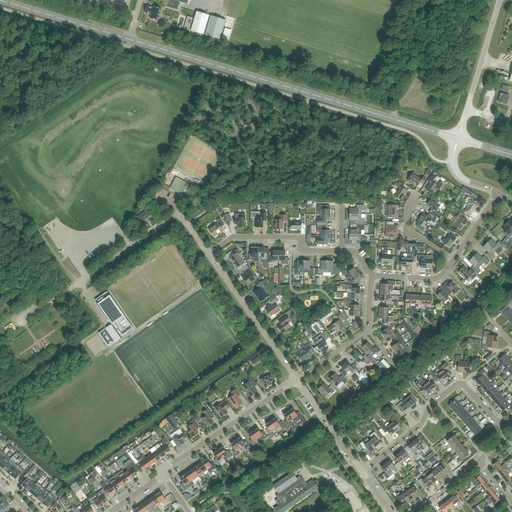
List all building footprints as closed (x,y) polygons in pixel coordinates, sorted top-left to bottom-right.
[(167,0),(166,5),(178,8),(180,3),(170,0),(167,0)] [(158,21),(162,9),(153,7),(153,8),(147,6),(145,13),(151,15),(150,19),(158,21)] [(203,35),(209,15),(196,11),(190,31),(203,35)] [(219,40),(225,20),(211,16),(204,35),(219,40)] [(189,29),(191,22),(173,17),(171,24),(189,29)] [(509,96),(506,95),(501,93),(498,102),(506,104),(509,96)] [(412,173),(408,180),(417,186),(420,182),(423,184),(426,179),(423,177),(421,180),(412,173)] [(438,182),(434,179),(435,178),(431,175),(427,181),(430,183),(426,190),(431,194),(435,188),(438,190),(442,184),(439,181),(438,182)] [(182,192),(184,189),(187,183),(176,177),(170,188),(179,193),(178,194),(180,195),(182,194),(183,192),(182,192)] [(403,196),(407,191),(402,188),(404,185),(399,181),(396,186),(399,188),(394,196),(400,200),(403,196)] [(475,210),(479,204),(471,198),(467,204),(469,205),(464,212),(469,216),(473,211),(472,210),(473,209),(475,210)] [(443,205),(440,202),(439,203),(438,204),(431,199),(427,205),(431,208),(429,212),(433,215),(436,211),(438,208),(440,209),(441,209),(443,206),(443,205)] [(330,215),(330,209),(324,209),(324,205),(317,205),(317,211),(321,212),(321,215),(330,215)] [(349,214),(361,214),(361,210),(364,210),(364,205),(357,205),(357,208),(349,208),(349,214)] [(398,218),(398,213),(395,212),(396,206),(385,205),(385,209),(387,209),(387,217),(398,218)] [(138,217),(142,223),(151,217),(147,211),(138,217)] [(266,221),(266,212),(261,212),(261,213),(254,213),(254,218),(255,218),(255,228),(263,228),(263,221),(266,221)] [(465,225),(467,221),(463,219),(465,216),(460,212),(454,220),(457,222),(455,226),(461,230),(464,224),(465,225)] [(420,218),(428,224),(430,221),(433,223),(436,219),(430,214),(428,217),(423,213),(420,218)] [(238,228),(245,228),(245,218),(245,214),(241,214),(235,214),(235,225),(238,225),(238,228)] [(361,218),(361,214),(349,214),(349,220),(356,220),(356,223),(364,223),(364,218),(361,218)] [(283,222),(286,222),(286,215),(280,215),(280,220),(275,220),(275,230),(283,230),(283,222)] [(317,218),(317,225),(324,225),(326,225),(326,220),(330,220),(330,215),(321,215),(321,218),(317,218)] [(305,224),(305,216),(301,216),(301,222),(291,222),(291,229),(301,229),(301,224),(305,224)] [(221,227),(225,225),(220,218),(216,221),(218,223),(208,230),(214,237),(219,234),(218,233),(223,230),(221,227)] [(426,226),(428,224),(420,218),(416,223),(427,230),(429,228),(426,226)] [(511,233),(511,219),(510,221),(509,221),(504,226),(505,227),(502,230),(505,232),(504,233),(504,234),(506,236),(507,236),(508,235),(511,232),(511,233)] [(324,230),(324,225),(317,225),(317,232),(320,232),(320,236),(330,236),(330,230),(324,230)] [(366,227),(364,227),(364,225),(356,225),(356,228),(349,228),(349,234),(361,234),(363,234),(363,230),(364,230),(366,230),(366,227)] [(386,225),(385,237),(397,238),(398,226),(386,225)] [(453,242),(456,238),(452,236),(454,233),(447,228),(445,231),(449,234),(446,240),(444,238),(443,238),(441,241),(441,242),(443,243),(449,247),(453,242)] [(361,237),(361,234),(349,234),(349,240),(356,240),(356,243),(364,243),(367,243),(367,238),(364,237),(361,237)] [(317,241),(317,244),(324,244),(326,244),(326,241),(330,241),(330,236),(320,236),(320,238),(317,238),(317,241)] [(487,243),(495,251),(499,247),(501,249),(503,247),(498,242),(496,244),(491,239),(487,243)] [(492,254),(495,251),(487,243),(483,247),(488,252),(485,255),(491,260),(494,256),(492,254)] [(180,256),(172,247),(168,251),(178,262),(181,259),(179,257),(180,256)] [(258,257),(258,248),(251,248),(251,253),(248,253),(248,260),(254,260),(254,257),(258,257)] [(258,248),(258,257),(261,257),(261,260),(267,260),(267,253),(264,253),(264,248),(258,248)] [(243,256),(241,253),(238,249),(232,252),(234,255),(229,258),(232,263),(244,255),(243,256)] [(279,260),(279,251),(273,251),(273,256),(270,256),(270,263),(275,263),(275,260),(279,260)] [(279,251),(279,260),(282,260),(282,264),(288,264),(288,258),(285,258),(285,251),(279,251)] [(473,257),(481,266),(484,263),(486,265),(489,261),(484,256),(482,258),(477,253),(473,257)] [(248,263),(245,259),(246,258),(244,255),(232,263),(236,268),(241,265),(243,267),(248,263)] [(426,268),(426,259),(423,259),(423,255),(418,255),(417,262),(421,262),(420,268),(426,268)] [(478,268),(481,266),(473,257),(468,261),(473,267),(471,269),(477,274),(480,270),(478,268)] [(304,273),(304,261),(298,261),(298,268),(295,268),(295,275),(300,275),(300,273),(304,273)] [(304,261),(304,273),(308,273),(308,276),(313,276),(313,268),(310,268),(310,261),(304,261)] [(327,273),(327,261),(321,261),(321,268),(318,268),(318,275),(323,275),(323,273),(327,273)] [(327,261),(327,273),(331,273),(331,275),(336,275),(336,268),(333,268),(333,261),(327,261)] [(471,269),(468,271),(463,266),(458,272),(467,280),(469,277),(472,280),(477,275),(471,269)] [(350,277),(357,272),(354,268),(348,272),(346,269),(341,273),(343,276),(344,275),(347,279),(350,277)] [(252,275),(255,274),(252,269),(242,276),(247,284),(255,279),(252,275)] [(350,277),(352,281),(351,282),(350,285),(353,285),(353,282),(360,277),(357,272),(350,277)] [(395,285),(395,281),(388,281),(388,284),(380,284),(380,290),(390,290),(390,284),(395,285)] [(261,287),(264,285),(262,282),(256,286),(258,289),(253,293),(260,302),(267,297),(261,287)] [(442,286),(450,295),(452,293),(453,294),(459,290),(452,282),(448,285),(446,283),(442,286)] [(353,285),(349,285),(347,285),(347,289),(351,290),(351,293),(360,294),(360,288),(353,288),(353,285)] [(447,297),(450,295),(442,286),(438,290),(440,292),(437,296),(443,303),(449,298),(447,297)] [(107,291),(95,300),(97,303),(97,304),(111,325),(99,334),(108,346),(120,338),(121,339),(122,338),(121,337),(133,328),(107,291)] [(351,293),(347,293),(347,297),(346,297),(346,302),(352,302),(352,299),(359,299),(360,294),(351,293)] [(390,298),(390,296),(380,295),(379,301),(387,301),(387,305),(393,305),(393,304),(398,304),(398,302),(392,302),(392,299),(390,298)] [(272,305),(265,310),(270,316),(274,313),(274,314),(280,310),(275,303),(278,301),(276,298),(270,302),(272,305)] [(352,305),(352,302),(346,302),(346,306),(350,306),(350,310),(359,311),(359,305),(352,305)] [(393,308),(393,305),(387,305),(387,308),(379,307),(379,313),(389,314),(389,311),(391,311),(391,308),(393,308)] [(507,306),(500,312),(500,313),(500,312),(507,320),(507,321),(508,321),(511,325),(511,313),(508,309),(509,308),(507,306)] [(388,316),(389,314),(379,313),(378,319),(383,319),(384,321),(383,321),(384,324),(383,324),(393,322),(393,317),(388,316)] [(291,327),(288,324),(291,322),(287,316),(281,320),(283,323),(277,327),(282,334),(291,327)] [(312,324),(318,330),(322,325),(316,320),(312,324)] [(339,336),(346,331),(339,320),(327,329),(331,334),(335,330),(339,336)] [(389,327),(391,325),(392,326),(394,324),(393,322),(383,324),(386,329),(381,332),(384,337),(392,331),(389,327)] [(401,336),(399,334),(397,331),(394,334),(392,331),(384,337),(388,342),(396,336),(397,335),(399,338),(401,336)] [(487,341),(497,343),(498,337),(489,336),(490,332),(484,331),(483,337),(488,338),(487,341)] [(325,341),(328,339),(323,332),(319,336),(321,339),(315,343),(319,350),(327,344),(325,341)] [(399,341),(391,347),(394,352),(405,345),(406,344),(402,339),(403,339),(401,336),(399,338),(401,340),(399,341)] [(496,348),(497,343),(487,341),(487,345),(482,344),(481,349),(487,350),(488,347),(496,348)] [(377,353),(380,351),(376,346),(373,349),(367,342),(362,347),(369,355),(372,351),(374,354),(376,352),(377,353)] [(310,354),(314,352),(308,344),(305,346),(306,348),(296,355),(301,362),(306,358),(307,359),(311,355),(310,354)] [(408,346),(407,347),(405,345),(394,352),(398,357),(406,351),(407,354),(411,351),(408,346)] [(357,352),(352,357),(358,363),(360,360),(362,363),(363,362),(365,364),(369,360),(364,355),(362,357),(357,352)] [(503,365),(510,359),(505,354),(498,360),(502,365),(499,367),(500,368),(503,366),(503,365)] [(463,372),(464,362),(460,362),(461,356),(455,356),(455,364),(458,364),(457,372),(463,372)] [(464,362),(463,372),(469,373),(469,365),(473,365),(473,360),(468,359),(467,363),(464,362)] [(507,370),(511,365),(511,361),(510,359),(503,365),(503,366),(506,370),(504,372),(505,373),(508,371),(507,370)] [(432,360),(426,365),(429,369),(435,365),(432,360)] [(380,361),(376,366),(383,374),(388,369),(380,361)] [(353,373),(357,369),(353,365),(351,367),(346,362),(341,367),(346,372),(348,370),(350,372),(351,371),(353,373)] [(438,369),(440,372),(446,380),(451,376),(447,372),(450,369),(445,363),(442,365),(442,366),(438,369)] [(440,372),(438,374),(436,371),(433,373),(430,375),(436,381),(438,379),(442,384),(446,380),(440,372)] [(364,382),(367,379),(361,372),(358,375),(364,382)] [(487,380),(486,379),(483,376),(486,374),(485,372),(482,375),(475,381),(480,386),(487,380)] [(430,375),(429,373),(427,375),(428,376),(427,378),(426,379),(428,382),(426,383),(432,391),(437,388),(433,383),(436,381),(430,375)] [(260,380),(266,388),(271,384),(269,382),(274,379),(270,374),(266,377),(265,376),(260,380)] [(345,384),(347,382),(341,376),(339,378),(334,374),(329,379),(336,386),(342,381),(345,384)] [(243,386),(242,386),(250,397),(257,392),(252,386),(256,383),(251,376),(247,379),(249,382),(246,384),(245,384),(243,385),(243,386)] [(491,385),(491,384),(488,381),(490,379),(489,377),(486,379),(487,380),(480,386),(484,391),(491,385)] [(417,382),(415,384),(417,386),(418,388),(422,392),(424,394),(426,392),(428,395),(432,391),(426,383),(424,381),(420,385),(419,384),(417,382)] [(496,390),(495,390),(492,386),(495,384),(494,382),(491,384),(491,385),(484,391),(489,396),(496,390)] [(331,394),(335,391),(331,386),(328,388),(324,384),(318,389),(325,396),(329,392),(331,394)] [(500,395),(500,394),(497,391),(499,389),(498,387),(495,390),(496,390),(489,396),(493,401),(500,395)] [(234,396),(229,399),(235,407),(241,403),(236,397),(239,395),(235,390),(231,392),(234,396)] [(505,400),(504,400),(501,396),(504,394),(502,392),(500,394),(500,395),(493,401),(498,406),(505,400)] [(406,404),(412,411),(417,407),(413,402),(415,400),(411,395),(403,401),(406,404)] [(460,404),(459,404),(456,400),(459,398),(457,397),(455,399),(448,406),(453,411),(460,404)] [(505,400),(498,406),(502,412),(509,405),(506,401),(508,399),(507,397),(504,400),(505,400)] [(214,407),(221,417),(227,413),(225,410),(226,409),(227,409),(229,408),(225,401),(221,404),(220,403),(214,407)] [(464,410),(463,409),(460,405),(463,403),(462,401),(459,404),(460,404),(453,411),(457,416),(464,410)] [(412,411),(406,404),(404,406),(401,403),(396,407),(400,412),(403,410),(407,415),(412,411)] [(469,414),(468,414),(465,410),(467,408),(466,406),(463,409),(464,410),(457,416),(462,421),(469,414)] [(202,419),(207,427),(213,423),(208,416),(211,414),(208,408),(202,412),(205,416),(202,419)] [(303,416),(302,417),(298,412),(296,414),(292,408),(291,409),(290,408),(288,410),(287,411),(295,422),(300,419),(303,423),(306,421),(303,416)] [(288,427),(295,422),(287,411),(286,411),(284,413),(284,414),(283,415),(287,420),(284,422),(288,427)] [(473,419),(472,419),(469,415),(472,413),(471,412),(468,414),(469,414),(462,421),(466,426),(473,419)] [(389,425),(395,432),(400,429),(397,424),(399,422),(395,416),(390,420),(392,422),(389,425)] [(477,425),(477,424),(474,420),(476,418),(475,416),(472,419),(473,419),(466,426),(471,431),(477,425)] [(177,424),(172,417),(167,421),(172,428),(177,424)] [(277,431),(281,428),(282,429),(285,427),(281,422),(278,423),(275,418),(273,419),(272,418),(270,420),(270,421),(277,431)] [(186,428),(192,437),(199,433),(196,430),(199,428),(194,419),(189,422),(191,425),(186,428)] [(267,423),(265,424),(269,430),(267,432),(271,438),(274,435),(273,434),(277,431),(270,421),(269,421),(266,422),(267,423)] [(395,432),(389,425),(386,427),(382,421),(378,425),(385,434),(387,432),(390,436),(395,432)] [(477,425),(471,431),(475,436),(482,430),(478,425),(481,423),(479,421),(477,424),(477,425)] [(260,441),(267,436),(263,431),(261,433),(257,428),(256,429),(255,428),(253,430),(252,430),(258,439),(260,441)] [(254,442),(258,439),(252,430),(251,431),(249,432),(249,433),(248,434),(252,440),(249,441),(253,446),(256,445),(254,442)] [(173,439),(178,447),(183,443),(182,441),(186,438),(183,432),(178,436),(178,435),(173,439)] [(369,442),(375,449),(380,445),(376,440),(379,438),(374,432),(369,436),(372,440),(369,442)] [(450,446),(457,441),(455,438),(457,437),(455,435),(447,442),(449,444),(448,445),(446,447),(447,449),(450,446)] [(166,454),(170,451),(166,446),(169,444),(164,437),(161,439),(163,441),(158,444),(160,447),(166,454)] [(247,448),(249,446),(246,441),(243,443),(239,437),(238,438),(237,437),(235,439),(234,440),(240,448),(243,446),(245,450),(248,449),(247,448)] [(375,449),(369,442),(367,438),(359,444),(364,450),(366,448),(370,453),(375,449)] [(427,447),(422,441),(419,443),(416,439),(412,443),(418,450),(419,452),(421,450),(422,451),(427,447)] [(461,446),(461,445),(459,443),(460,441),(459,439),(457,441),(450,446),(452,449),(451,450),(450,452),(451,454),(454,451),(461,446)] [(238,450),(240,448),(234,440),(231,442),(232,443),(230,444),(234,449),(231,451),(235,456),(240,453),(238,450)] [(415,452),(418,450),(412,443),(407,446),(412,452),(409,453),(413,458),(417,455),(415,452)] [(465,450),(463,447),(464,446),(462,444),(461,445),(461,446),(454,451),(456,453),(455,454),(455,455),(453,456),(455,458),(458,456),(465,450)] [(161,458),(166,454),(160,447),(156,450),(161,458)] [(217,450),(223,458),(227,455),(229,458),(232,456),(228,451),(226,452),(222,447),(221,448),(220,447),(217,449),(217,450)] [(135,452),(137,451),(135,448),(128,453),(133,460),(135,459),(131,454),(134,452),(135,452)] [(465,450),(458,456),(460,458),(459,459),(459,460),(457,461),(459,463),(469,455),(466,452),(468,451),(466,449),(465,450)] [(157,461),(161,458),(156,450),(152,453),(157,461)] [(219,461),(223,458),(217,450),(216,450),(214,451),(214,452),(213,453),(217,459),(214,461),(218,466),(221,464),(219,461)] [(413,458),(409,453),(407,455),(403,450),(398,453),(404,461),(409,457),(411,460),(413,458)] [(153,464),(157,461),(152,453),(147,456),(153,464)] [(402,463),(404,461),(398,453),(394,457),(398,462),(396,464),(400,469),(404,465),(402,463)] [(147,456),(145,458),(143,455),(141,456),(148,467),(153,464),(147,456)] [(0,467),(2,469),(10,459),(6,456),(0,462),(0,467)] [(144,470),(148,467),(141,456),(141,457),(137,460),(144,470)] [(501,468),(501,467),(498,463),(501,460),(499,458),(496,461),(496,462),(492,466),(497,472),(501,468)] [(6,472),(14,463),(10,459),(2,469),(6,472)] [(207,470),(208,471),(213,468),(213,470),(216,467),(213,462),(210,464),(206,459),(202,462),(207,470)] [(400,469),(396,464),(394,466),(390,460),(385,464),(391,471),(395,468),(398,471),(400,469)] [(127,470),(133,478),(137,475),(133,469),(136,467),(132,462),(125,467),(127,470)] [(203,473),(207,470),(202,462),(197,465),(203,473)] [(446,472),(439,464),(438,462),(436,464),(438,466),(438,467),(436,469),(441,476),(443,478),(445,476),(444,475),(446,472)] [(10,476),(18,466),(14,463),(6,472),(10,476)] [(393,474),(391,471),(385,464),(381,467),(385,473),(383,475),(387,479),(393,474)] [(506,474),(506,473),(503,469),(506,466),(504,464),(501,467),(501,468),(497,472),(502,477),(506,474)] [(198,476),(203,473),(197,465),(193,468),(198,476)] [(18,466),(10,476),(14,480),(18,475),(21,477),(25,472),(18,466)] [(436,469),(434,466),(432,468),(433,469),(433,470),(434,471),(431,473),(437,480),(438,481),(440,480),(439,478),(441,476),(436,469)] [(194,479),(198,476),(193,468),(188,471),(194,479)] [(123,473),(121,470),(117,474),(118,476),(119,476),(124,484),(128,481),(123,473)] [(128,481),(133,478),(127,470),(123,473),(128,481)] [(431,473),(429,470),(427,471),(428,473),(429,475),(427,477),(432,484),(433,485),(435,484),(434,482),(437,480),(431,473)] [(511,480),(511,479),(508,475),(510,472),(509,470),(506,473),(506,474),(502,477),(507,483),(511,480)] [(192,481),(194,479),(188,471),(184,475),(190,482),(192,485),(194,484),(192,481)] [(292,472),(272,485),(278,493),(275,495),(278,498),(275,500),(278,506),(274,509),(275,511),(283,511),(309,494),(309,495),(311,494),(310,493),(318,488),(312,480),(306,484),(301,477),(300,478),(299,476),(296,478),(292,472)] [(31,481),(33,479),(26,473),(22,478),(24,480),(20,485),(24,488),(31,481)] [(117,474),(112,477),(114,479),(120,487),(124,484),(119,476),(118,476),(117,474)] [(432,484),(427,477),(424,474),(422,475),(424,477),(424,478),(422,480),(421,479),(418,481),(422,486),(424,484),(428,489),(430,488),(429,486),(432,484)] [(184,475),(180,478),(184,483),(181,485),(185,490),(187,488),(189,487),(192,485),(190,482),(184,475)] [(480,486),(484,482),(479,476),(475,480),(474,479),(471,482),(476,488),(479,485),(480,486)] [(107,479),(100,484),(107,495),(108,494),(107,494),(110,492),(111,494),(115,490),(110,483),(107,479)] [(115,490),(120,487),(114,479),(110,483),(115,490)] [(35,485),(35,484),(31,481),(24,488),(28,492),(35,485)] [(32,496),(41,486),(37,482),(35,484),(35,485),(28,492),(32,496)] [(485,492),(489,488),(484,482),(480,486),(479,485),(476,488),(477,490),(481,487),(484,491),(485,492)] [(409,490),(414,497),(417,496),(418,497),(420,496),(416,490),(419,488),(415,483),(412,485),(414,487),(411,488),(410,488),(410,487),(408,486),(406,487),(409,490)] [(45,489),(41,486),(32,496),(36,499),(45,489)] [(490,498),(494,494),(489,488),(485,492),(484,491),(481,493),(482,496),(486,493),(489,497),(490,498)] [(49,493),(45,489),(36,499),(40,503),(49,493)] [(106,494),(103,491),(102,489),(98,492),(100,495),(97,497),(103,506),(104,505),(107,504),(106,503),(107,502),(103,496),(106,494)] [(409,490),(406,492),(406,491),(405,490),(404,489),(402,490),(404,494),(409,501),(412,499),(413,500),(415,499),(414,497),(409,490)] [(467,493),(466,492),(465,491),(464,492),(462,489),(457,492),(462,498),(469,493),(468,492),(467,493)] [(155,495),(161,503),(165,500),(160,492),(155,495)] [(404,494),(401,495),(400,494),(399,492),(397,494),(404,504),(407,502),(408,504),(410,502),(409,501),(404,494)] [(49,493),(40,503),(45,506),(49,501),(51,503),(55,499),(49,493)] [(97,497),(95,494),(88,499),(92,504),(94,503),(98,508),(100,507),(100,508),(103,506),(97,497)] [(489,497),(486,499),(487,501),(490,504),(493,502),(494,504),(499,500),(494,494),(490,498),(489,497)] [(156,506),(161,503),(155,495),(151,498),(156,506)] [(459,501),(454,495),(449,499),(456,508),(454,505),(456,503),(458,505),(461,503),(459,501)] [(152,509),(156,506),(151,498),(147,501),(152,509)] [(89,506),(92,504),(88,499),(81,504),(83,507),(86,511),(92,511),(93,511),(89,506)] [(453,510),(456,508),(449,499),(444,503),(451,511),(449,509),(451,507),(453,510)] [(6,500),(0,503),(0,511),(3,511),(5,511),(3,508),(8,505),(8,504),(8,503),(6,500)] [(147,511),(152,509),(147,501),(142,504),(147,511)] [(447,511),(450,511),(451,511),(444,503),(439,507),(442,511),(444,511),(446,511),(447,511)]
